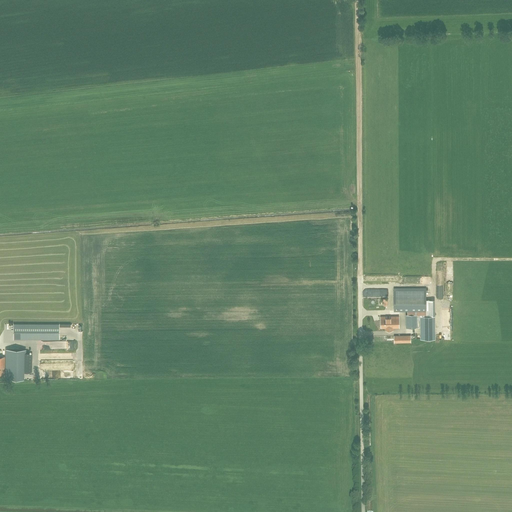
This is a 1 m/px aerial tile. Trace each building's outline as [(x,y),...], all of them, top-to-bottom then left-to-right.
[(426,317),(426,311),(426,288),(394,289),(394,311),(407,311),(407,315),(406,315),(406,328),(417,328),(417,315),(420,317),(421,339),(435,339),(435,316),(426,317)] [(393,328),(399,328),(399,317),(381,317),(381,328),(386,328),(386,331),(393,331),(393,328)] [(14,325),(14,339),(59,340),(59,325),(14,325)] [(19,371),(19,350),(9,350),(10,371),(19,371)] [(23,353),(23,373),(33,373),(33,353),(23,353)]
